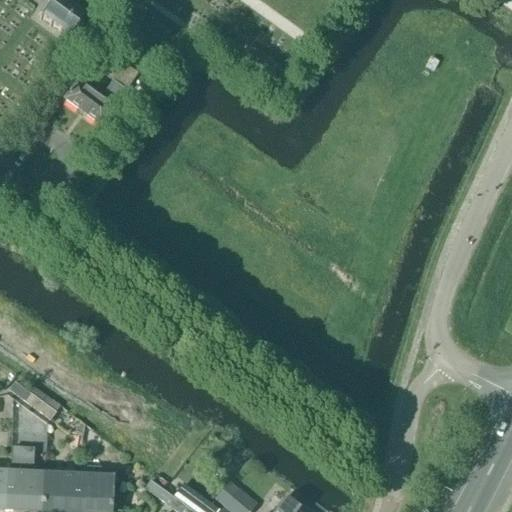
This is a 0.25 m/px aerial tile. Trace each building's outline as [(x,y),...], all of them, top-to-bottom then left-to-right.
[(77,42),(88,27),(84,20),(56,0),(52,0),(40,19),(69,40),(77,42)] [(109,54),(116,44),(101,34),(94,44),(109,54)] [(114,112),(127,94),(125,93),(137,75),(125,67),(113,85),(100,103),(76,85),(64,103),(101,130),(114,113),(114,112)] [(25,406),(31,397),(14,385),(8,393),(25,406)] [(41,417),(47,409),(31,397),(25,406),(41,417)] [(47,409),(41,417),(49,423),(56,415),(47,409)] [(0,511),(7,511),(9,476),(0,475),(0,511)] [(41,511),(43,478),(9,476),(7,511),(41,511)] [(74,511),(76,479),(43,478),(41,511),(74,511)] [(76,479),(74,511),(109,511),(109,510),(111,510),(111,505),(110,505),(111,481),(76,479)] [(153,498),(158,490),(149,483),(143,491),(153,498)] [(169,510),(175,502),(158,490),(153,498),(169,510)] [(252,511),(257,506),(238,490),(220,511),(252,511)] [(298,511),(299,511),(284,499),(274,511),(298,511)] [(171,511),(189,511),(175,502),(169,510),(171,511)]
